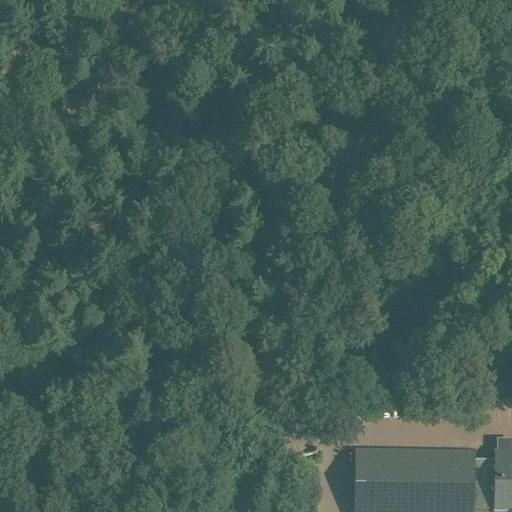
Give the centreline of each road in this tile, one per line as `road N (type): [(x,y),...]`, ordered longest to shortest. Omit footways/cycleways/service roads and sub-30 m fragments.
road 1 (unclassified): [(175,0),(186,368),(203,392),(262,421)]
road 2 (unclassified): [(262,421),(418,0)]
road 3 (track): [(0,173),(109,0)]
